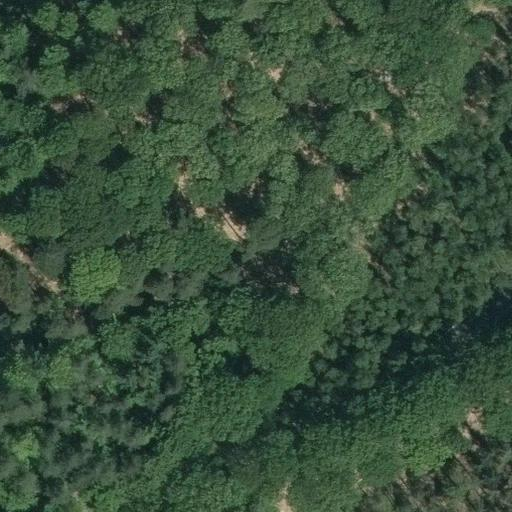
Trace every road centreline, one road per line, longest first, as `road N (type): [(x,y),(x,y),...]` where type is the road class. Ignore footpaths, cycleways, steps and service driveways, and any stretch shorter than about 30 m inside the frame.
road 1 (track): [(169,488),(172,455),(425,0)]
road 2 (tertiary): [(113,511),(381,390),(433,357),(511,286)]
